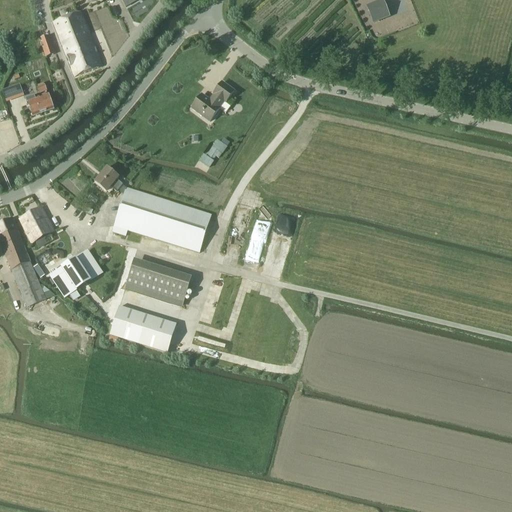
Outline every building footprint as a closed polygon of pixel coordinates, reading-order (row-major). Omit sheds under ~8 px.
[(120,0),(125,8),(139,0),(120,0)] [(382,0),(380,0),(366,6),(372,23),(389,16),(382,0)] [(81,14),(54,24),(75,78),(102,67),(81,14)] [(49,37),(42,39),(40,40),(43,48),(42,49),(45,59),(56,55),(49,37)] [(234,93),(226,87),(222,83),(213,95),(214,96),(210,102),(202,96),(192,109),(209,123),(219,109),(224,103),(225,104),(234,93)] [(15,97),(21,95),(18,85),(12,87),(15,97)] [(39,95),(47,92),(44,85),(37,88),(39,95)] [(48,96),(36,101),(34,96),(25,99),(27,104),(28,103),(33,118),(54,111),(48,96)] [(207,154),(218,161),(226,148),(216,141),(207,154)] [(202,155),(198,162),(208,169),(212,162),(202,155)] [(119,191),(124,196),(126,189),(116,181),(119,178),(107,168),(94,183),(106,193),(111,188),(117,194),(119,191)] [(124,196),(114,227),(114,228),(157,241),(199,255),(211,216),(170,203),(126,189),(124,196)] [(19,220),(31,245),(55,233),(42,208),(19,220)] [(0,224),(0,242),(11,271),(30,263),(12,219),(0,224)] [(230,233),(226,252),(242,255),(246,236),(230,233)] [(49,277),(64,300),(102,274),(87,252),(49,277)] [(46,301),(30,263),(11,271),(16,282),(28,309),(46,301)] [(133,265),(124,290),(182,308),(190,283),(133,265)] [(233,362),(246,327),(235,323),(236,323),(230,321),(233,313),(232,312),(235,307),(231,306),(233,301),(231,301),(222,324),(222,316),(211,311),(206,312),(198,333),(198,338),(194,349),(211,355),(214,348),(214,359),(222,362),(233,362)] [(270,338),(276,313),(254,307),(247,332),(270,338)] [(176,327),(144,317),(118,309),(109,338),(167,356),(176,327)]
